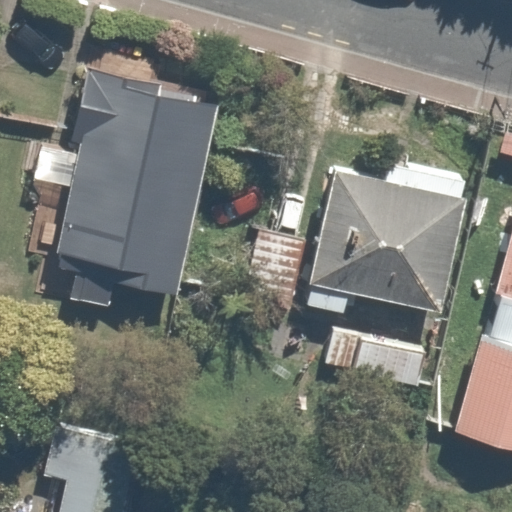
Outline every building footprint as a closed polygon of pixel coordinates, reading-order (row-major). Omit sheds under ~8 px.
[(113,280),(184,291),(216,79),(77,58),(42,293),(110,303),(113,280)] [(389,150),(386,169),(325,158),(300,294),(449,321),(473,185),(461,182),(465,163),(389,150)] [(280,330),(298,226),(253,218),(236,322),(280,330)] [(511,236),(460,422),(511,437),(511,236)] [(36,425),(26,469),(40,472),(31,511),(94,511),(110,441),(36,425)] [(15,511),(22,480),(0,475),(0,511),(15,511)]
